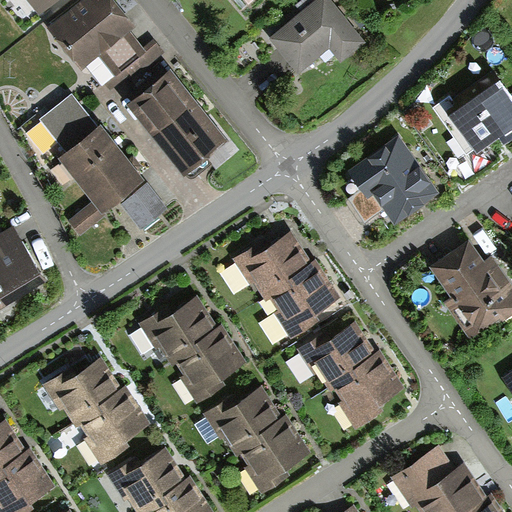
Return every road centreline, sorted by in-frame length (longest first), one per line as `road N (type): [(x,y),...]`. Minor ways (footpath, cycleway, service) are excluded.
road 1 (tertiary): [(468,0),(392,85),(288,167)]
road 2 (tertiary): [(288,167),(86,303)]
road 3 (residential): [(155,0),(288,167)]
road 4 (residential): [(453,400),(274,511)]
road 5 (residential): [(86,303),(0,138)]
road 6 (residential): [(363,274),(511,169)]
road 7 (residential): [(363,274),(453,400)]
road 8 (residential): [(288,167),(363,274)]
